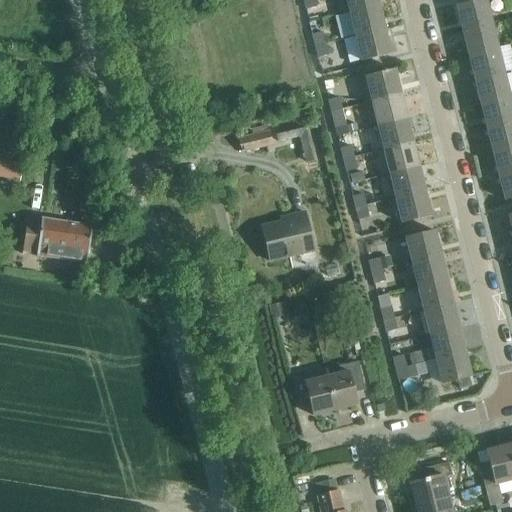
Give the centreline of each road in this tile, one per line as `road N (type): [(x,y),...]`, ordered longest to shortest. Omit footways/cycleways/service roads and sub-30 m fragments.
road 1 (residential): [(222,511),(76,0)]
road 2 (residential): [(511,386),(414,0)]
road 3 (residential): [(370,444),(511,403)]
